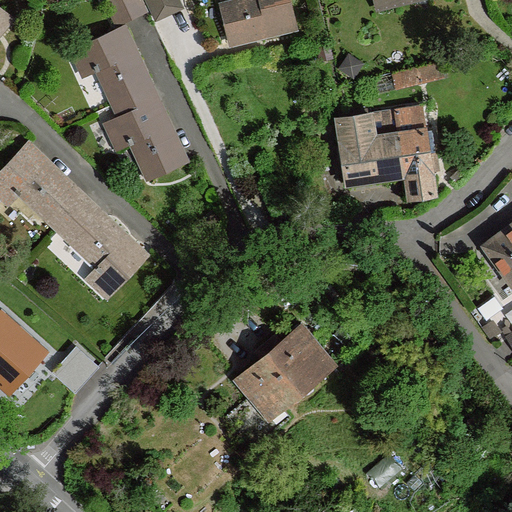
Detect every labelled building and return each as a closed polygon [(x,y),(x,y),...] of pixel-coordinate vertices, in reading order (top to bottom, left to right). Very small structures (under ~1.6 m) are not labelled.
[(107,0),(118,24),(139,14),(146,11),(140,0),(107,0)] [(149,0),(160,20),(173,14),(185,9),(180,0),(149,0)] [(295,28),(288,0),(244,0),(223,5),(233,43),(295,28)] [(0,30),(10,17),(0,8),(0,30)] [(119,103),(149,89),(152,87),(124,28),(121,29),(76,50),(87,72),(99,67),(117,104),(119,103)] [(441,64),(398,74),(402,89),(445,78),(441,64)] [(155,102),(149,89),(119,103),(125,116),(155,102)] [(158,101),(155,102),(125,116),(110,123),(121,146),(134,140),(151,177),(186,160),(158,101)] [(399,131),(406,173),(410,196),(437,192),(424,106),(396,110),(399,131)] [(399,131),(396,110),(371,115),(374,136),(399,131)] [(371,115),(338,119),(349,184),(406,173),(399,131),(374,136),(371,115)] [(51,215),(74,191),(76,190),(29,145),(0,174),(0,191),(10,201),(20,190),(49,218),(51,215)] [(51,215),(63,227),(85,202),(74,191),(51,215)] [(63,227),(74,237),(97,213),(85,202),(63,227)] [(99,211),(97,213),(74,237),(72,239),(101,266),(91,277),(109,293),(146,255),(137,247),(99,211)] [(511,236),(511,237),(491,252),(511,281),(511,226),(508,230),(511,236)] [(34,352),(0,321),(0,365),(12,377),(19,369),(29,376),(39,364),(30,356),(34,352)] [(301,326),(239,378),(272,416),(334,367),(301,326)] [(57,370),(81,389),(103,361),(79,342),(57,370)] [(368,511),(361,501),(346,511),(368,511)]
